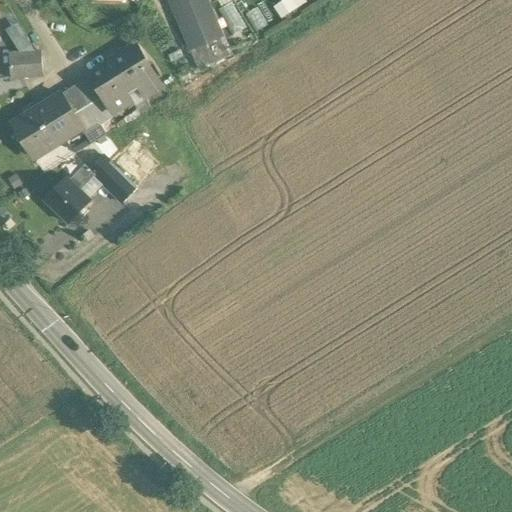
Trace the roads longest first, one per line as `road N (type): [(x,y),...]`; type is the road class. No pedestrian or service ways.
road 1 (tertiary): [(238,511),(166,452),(0,272)]
road 2 (track): [(511,323),(224,501)]
